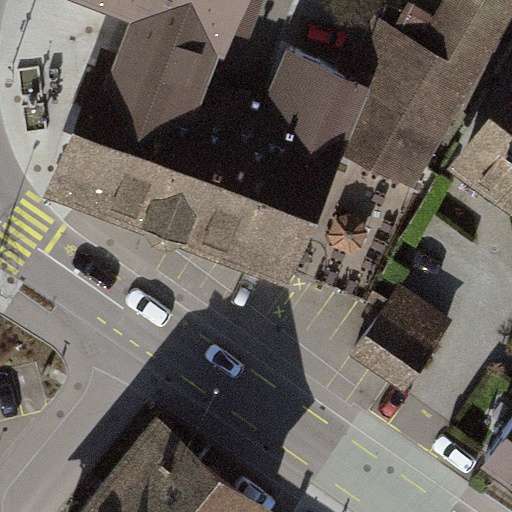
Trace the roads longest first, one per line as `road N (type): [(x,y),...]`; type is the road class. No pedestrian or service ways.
road 1 (tertiary): [(415,511),(162,335)]
road 2 (residential): [(30,511),(162,335)]
road 3 (tertiary): [(162,335),(0,219)]
